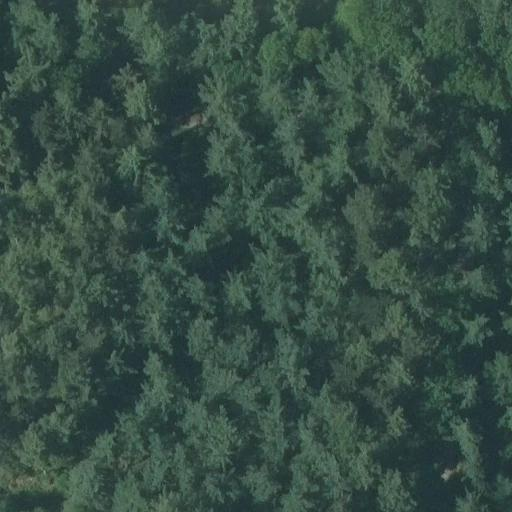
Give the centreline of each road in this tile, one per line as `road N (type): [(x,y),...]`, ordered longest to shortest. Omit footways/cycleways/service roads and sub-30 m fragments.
road 1 (track): [(511,74),(449,85),(456,286),(446,511)]
road 2 (track): [(0,106),(41,117),(220,128),(449,85)]
